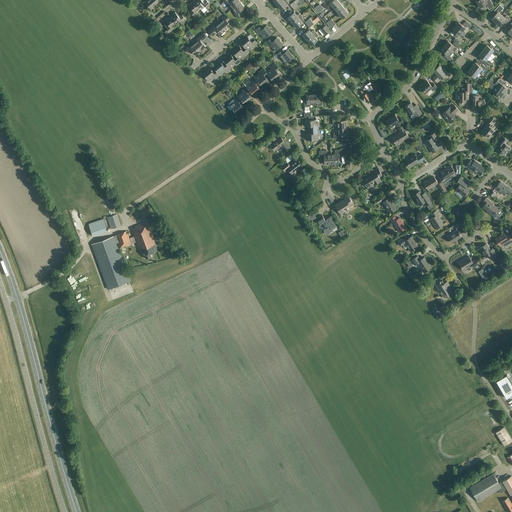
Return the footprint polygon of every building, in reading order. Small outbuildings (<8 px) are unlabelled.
[(148,0),(146,3),(150,8),(157,3),(155,0),(148,0)] [(201,0),(194,0),(193,1),(199,8),(203,5),(204,7),(209,3),(205,0),(203,0),(202,1),(201,0)] [(230,0),(226,0),(225,2),(228,6),(230,5),(233,8),(240,3),(238,0),(232,0),(231,1),(230,0)] [(286,0),(282,0),(277,5),(281,10),(289,3),(286,0)] [(330,7),(331,5),(334,8),(340,3),(337,0),(333,0),(328,5),(330,7)] [(188,5),(192,10),(189,12),(193,17),(198,13),(196,11),(199,8),(193,1),(188,5)] [(299,6),(301,4),(299,2),(292,7),(294,10),(299,6)] [(244,8),(240,3),(233,8),(235,12),(234,13),(237,18),(242,15),(239,12),(244,8)] [(334,8),(338,13),(344,8),(340,3),(334,8)] [(499,4),(497,7),(492,12),(494,14),(491,18),(495,22),(501,15),(499,13),(503,8),(499,4)] [(349,13),(344,8),(338,13),(342,18),(349,13)] [(187,21),(181,15),(179,17),(175,12),(169,16),(176,24),(179,21),(182,25),(187,21)] [(288,17),(292,22),(298,17),(301,15),(299,13),(296,15),(294,12),(288,17)] [(223,20),(220,23),(226,31),(231,26),(227,22),(230,19),(226,15),(222,18),(223,20)] [(298,17),(292,22),(296,27),(303,22),(304,21),(302,18),(303,17),(301,15),(298,17)] [(504,17),(501,15),(495,22),(499,26),(503,22),(505,24),(510,18),(506,15),(504,17)] [(172,27),(176,24),(169,16),(164,21),(168,25),(166,28),(169,32),(174,28),(172,27)] [(466,21),(462,25),(458,22),(455,27),(464,34),(465,33),(463,30),(466,25),(470,28),(471,25),(466,21)] [(215,33),(217,31),(221,35),(226,31),(220,23),(216,26),(215,24),(207,31),(213,37),(216,34),(215,33)] [(255,30),(259,34),(261,33),(265,38),(272,32),(266,25),(262,29),(260,26),(255,30)] [(326,25),(320,30),(324,34),(329,30),(326,25)] [(463,36),(464,34),(455,27),(451,31),(458,36),(460,33),(463,36)] [(303,35),(307,40),(316,32),(314,30),(311,32),(309,30),(303,35)] [(307,40),(311,45),(313,47),(316,44),(315,42),(317,40),(315,37),(318,35),(316,32),(307,40)] [(203,33),(200,35),(196,39),(198,41),(194,44),(200,51),(205,47),(201,42),(207,37),(203,33)] [(241,42),(245,47),(246,49),(251,45),(253,47),(257,43),(253,38),(250,40),(247,36),(241,42)] [(266,42),(269,47),(271,45),(276,50),(283,44),(277,37),(273,41),(270,38),(266,42)] [(454,53),(455,51),(457,48),(454,46),(447,41),(444,45),(453,52),(454,53)] [(195,55),(200,51),(194,44),(191,47),(189,45),(185,48),(189,53),(191,51),(195,55)] [(452,58),(449,57),(453,52),(444,45),(440,50),(446,54),(444,56),(450,61),(452,58)] [(496,47),(495,48),(493,46),(491,48),(487,45),(483,50),(492,58),(494,56),(493,55),(495,52),(497,53),(500,50),(496,47)] [(232,51),(237,57),(238,58),(243,54),(244,56),(249,52),(246,49),(245,47),(243,50),(239,46),(232,51)] [(276,55),(280,59),(282,57),(286,62),(293,57),(287,50),(283,53),(281,51),(276,55)] [(489,63),(487,62),(488,61),(489,61),(492,58),(483,50),(479,55),(483,59),(481,61),(487,65),(487,66),(488,67),(490,64),(489,63)] [(224,61),(226,63),(230,67),(234,63),(236,65),(241,61),(238,58),(237,57),(234,59),(231,55),(224,61)] [(213,67),(216,70),(219,74),(224,70),(226,72),(230,68),(230,67),(226,63),(224,66),(220,62),(213,67)] [(475,62),(471,67),(478,73),(480,74),(482,75),(484,73),(486,71),(487,69),(481,64),(480,66),(475,62)] [(272,69),(267,73),(267,74),(273,80),(280,75),(276,70),(279,68),(275,63),(270,67),(272,69)] [(433,78),(437,83),(441,79),(448,73),(443,68),(440,65),(433,71),(437,74),(433,78)] [(471,67),(468,72),(472,76),(471,78),(476,82),(479,78),(478,77),(476,76),(478,73),(471,67)] [(203,74),(209,81),(214,77),(216,79),(220,75),(219,74),(216,70),(213,72),(210,68),(203,74)] [(255,78),(259,82),(261,85),(268,79),(265,76),(267,74),(267,73),(263,69),(258,72),(260,74),(255,78)] [(342,72),(346,79),(351,75),(348,70),(347,69),(342,72)] [(511,81),(511,73),(507,78),(505,76),(503,78),(508,82),(509,80),(511,81)] [(359,92),(362,96),(361,96),(366,102),(371,98),(367,93),(374,88),(366,76),(365,76),(370,82),(364,86),(367,90),(364,93),(362,90),(359,92)] [(252,83),(247,88),(250,92),(253,94),(259,89),(256,85),(259,82),(255,78),(254,77),(250,81),(252,83)] [(492,83),(491,83),(494,86),(504,93),(508,89),(502,85),(504,82),(499,79),(498,81),(497,81),(496,82),(494,85),(492,83)] [(427,81),(420,87),(425,93),(431,88),(433,91),(437,87),(433,83),(431,85),(427,81)] [(493,91),(494,92),(501,97),(504,93),(494,86),(491,83),(488,81),(486,84),(489,86),(492,89),(493,91)] [(459,91),(459,102),(459,104),(461,105),(463,105),(465,104),(465,102),(465,99),(470,99),(470,90),(469,90),(469,83),(465,83),(465,88),(461,88),(461,92),(459,91)] [(243,93),(238,97),(242,101),(244,104),(251,98),(248,94),(250,92),(247,88),(246,87),(241,90),(243,93)] [(319,93),(312,94),(313,104),(317,103),(317,106),(322,106),(322,101),(319,101),(319,93)] [(304,102),(304,107),(309,107),(309,104),(313,104),(312,94),(306,95),(307,102),(304,102)] [(478,95),(472,95),(472,103),(472,108),(474,108),(474,110),(481,110),(481,106),(485,104),(483,99),(478,99),(478,95)] [(235,102),(230,106),(236,113),(243,107),(239,103),(242,101),(238,97),(238,96),(233,100),(235,102)] [(405,105),(410,114),(413,113),(416,117),(421,113),(416,104),(413,106),(410,102),(405,105)] [(450,107),(443,114),(445,116),(444,117),(450,123),(457,117),(454,114),(458,110),(453,104),(450,107)] [(484,118),(489,122),(481,132),(489,138),(495,130),(491,127),(497,120),(488,113),(484,118)] [(395,115),(386,120),(390,127),(395,123),(397,126),(404,122),(400,117),(398,119),(395,115)] [(337,123),(337,128),(347,128),(346,120),(339,121),(339,117),(332,118),(333,124),(337,123)] [(308,127),(309,130),(319,129),(318,123),(316,123),(315,120),(304,120),(305,127),(308,127)] [(406,130),(404,127),(407,127),(405,124),(403,125),(398,128),(400,132),(396,134),(397,134),(391,138),(396,145),(401,143),(400,142),(408,136),(405,131),(406,130)] [(347,135),(347,128),(337,128),(338,133),(333,133),(334,139),(341,139),(340,135),(347,135)] [(309,130),(309,134),(305,134),(306,140),(317,139),(316,136),(319,136),(319,129),(309,130)] [(429,136),(431,139),(425,143),(431,152),(438,147),(436,142),(439,140),(434,133),(429,136)] [(280,136),(269,145),(274,151),(280,146),(285,152),(290,147),(285,142),(280,136)] [(506,150),(509,147),(505,144),(508,140),(503,136),(498,143),(500,145),(497,150),(506,157),(509,152),(506,150)] [(344,149),(341,149),(335,150),(335,154),(330,154),(331,164),(338,164),(338,155),(344,155),(344,149)] [(325,165),(331,164),(330,154),(327,155),(326,150),(320,151),(320,156),(324,156),(325,165)] [(416,157),(414,154),(405,160),(410,167),(421,160),(421,161),(425,159),(422,154),(416,157)] [(285,171),(287,169),(293,176),(296,173),(296,174),(300,171),(299,169),(302,166),(297,159),(289,165),(286,162),(280,166),(285,171)] [(473,162),(470,160),(466,166),(473,171),(474,171),(480,175),(485,169),(479,165),(480,164),(475,160),(473,162)] [(442,175),(439,177),(443,184),(451,179),(451,178),(455,175),(453,172),(454,171),(450,165),(440,172),(442,175)] [(364,183),(367,188),(374,184),(374,185),(380,181),(377,178),(382,175),(377,168),(372,172),(373,173),(363,179),(365,182),(364,183)] [(423,183),(428,190),(438,183),(433,176),(423,183)] [(455,183),(458,186),(456,189),(464,196),(469,189),(465,186),(468,183),(460,177),(455,183)] [(503,194),(506,191),(510,194),(511,190),(511,189),(509,187),(508,188),(500,181),(495,188),(503,194)] [(426,206),(427,205),(430,210),(435,207),(425,192),(422,194),(420,191),(413,195),(419,205),(423,202),(426,206)] [(345,199),(335,205),(339,211),(342,210),(343,211),(346,209),(347,211),(351,208),(349,205),(352,203),(347,196),(344,198),(345,199)] [(377,204),(382,201),(389,213),(396,208),(389,197),(386,200),(383,196),(375,200),(377,204)] [(486,198),(483,202),(485,204),(483,207),(489,212),(488,213),(494,217),(499,210),(492,204),(493,203),(486,198)] [(138,208),(140,215),(146,213),(144,207),(138,208)] [(436,210),(431,214),(433,217),(430,219),(437,229),(444,225),(437,215),(438,214),(436,210)] [(84,222),(89,236),(124,224),(119,211),(84,222)] [(325,220),(322,215),(316,219),(320,224),(321,223),(325,229),(324,229),(324,232),(325,234),(327,234),(333,230),(332,229),(336,227),(334,223),(335,223),(331,216),(325,220)] [(394,216),(389,219),(392,223),(393,222),(399,232),(406,228),(399,217),(397,219),(394,216)] [(136,228),(132,229),(142,257),(145,256),(146,259),(151,257),(149,254),(157,251),(155,245),(147,222),(136,226),(136,228)] [(457,230),(447,237),(451,243),(456,239),(456,240),(461,237),(460,234),(464,232),(460,226),(456,229),(457,230)] [(97,242),(107,270),(102,272),(108,289),(129,282),(123,265),(116,244),(118,243),(120,248),(131,244),(127,231),(115,236),(113,236),(97,242)] [(495,239),(499,246),(503,243),(505,246),(511,241),(511,236),(510,233),(505,236),(504,233),(495,239)] [(400,246),(402,245),(405,249),(408,247),(410,251),(418,246),(411,236),(406,239),(404,237),(397,241),(400,246)] [(486,244),(480,248),(485,257),(489,254),(492,258),(497,255),(493,248),(490,250),(486,244)] [(417,256),(411,260),(415,265),(418,263),(421,268),(420,268),(423,272),(431,267),(428,263),(424,257),(420,260),(417,256)] [(464,259),(458,262),(463,271),(471,266),(472,268),(479,264),(476,259),(472,261),(469,256),(464,259)] [(411,263),(408,259),(403,262),(404,263),(402,264),(404,267),(406,266),(411,263)] [(442,280),(436,284),(442,294),(443,294),(442,297),(447,298),(448,296),(452,293),(448,286),(450,285),(447,281),(444,283),(442,280)] [(511,369),(510,365),(491,376),(509,404),(511,402),(511,369)] [(495,432),(504,446),(511,440),(511,439),(504,427),(495,432)] [(499,493),(505,490),(500,482),(498,483),(492,474),(469,487),(477,501),(497,490),(499,493)] [(511,478),(511,476),(500,482),(505,490),(506,489),(510,496),(511,495),(511,496),(511,497),(511,478)] [(507,511),(508,511),(511,510),(511,504),(508,497),(501,501),(507,511)]
